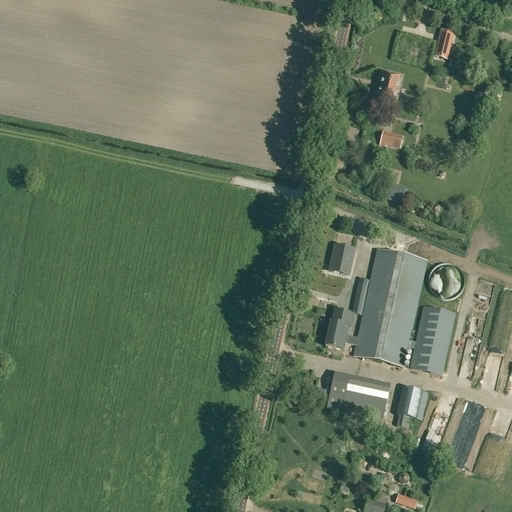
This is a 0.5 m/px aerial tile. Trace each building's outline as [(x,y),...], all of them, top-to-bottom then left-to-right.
[(440,31),(434,57),(447,60),(453,34),(440,31)] [(376,101),(392,105),(399,76),(382,72),(376,101)] [(356,90),(347,74),(338,79),(347,95),(356,90)] [(386,146),(400,150),(402,137),(382,132),(379,146),(385,147),(386,146)] [(389,190),(397,191),(399,185),(390,183),(389,190)] [(335,247),(329,272),(346,275),(352,251),(335,247)] [(337,331),(329,329),(325,347),(343,351),(344,344),(356,347),(354,358),(403,368),(418,299),(419,299),(427,262),(377,251),(369,288),(358,339),(346,337),(347,333),(337,331)] [(428,284),(429,286),(429,287),(429,289),(430,290),(431,292),(431,293),(432,294),(433,295),(434,296),(436,297),(437,298),(438,299),(440,300),(441,300),(443,301),(445,301),(446,301),(448,301),(449,301),(451,300),(452,300),(454,299),(455,299),(457,298),(458,297),(459,296),(460,295),(461,293),(462,292),(463,291),(463,289),(464,288),(464,286),(464,284),(464,283),(464,281),(464,280),(464,278),(463,277),(463,275),(462,274),(461,272),(460,271),(459,270),(458,269),(457,268),(455,267),(454,267),(453,266),(451,266),(450,265),(448,265),(446,265),(445,265),(443,265),(442,265),(440,266),(439,267),(438,267),(436,268),(435,269),(434,270),(433,271),(432,272),(431,274),(430,275),(430,276),(429,278),(429,279),(428,281),(428,282),(428,284)] [(354,297),(364,299),(367,287),(357,285),(354,297)] [(454,315),(424,308),(410,370),(441,377),(454,315)] [(342,413),(382,421),(389,390),(349,381),(332,378),(326,409),(342,413)] [(396,428),(408,430),(410,420),(416,421),(422,393),(403,389),(396,417),(399,417),(396,428)] [(405,475),(404,475),(403,475),(402,476),(401,476),(400,477),(400,478),(399,479),(399,480),(399,481),(400,482),(400,483),(401,484),(402,485),(404,485),(405,485),(406,484),(407,484),(408,483),(408,482),(409,481),(409,480),(409,478),(408,478),(408,477),(407,476),(406,476),(405,475)] [(402,507),(414,511),(417,502),(405,498),(402,507)] [(383,511),(386,506),(367,500),(363,511),(383,511)]
